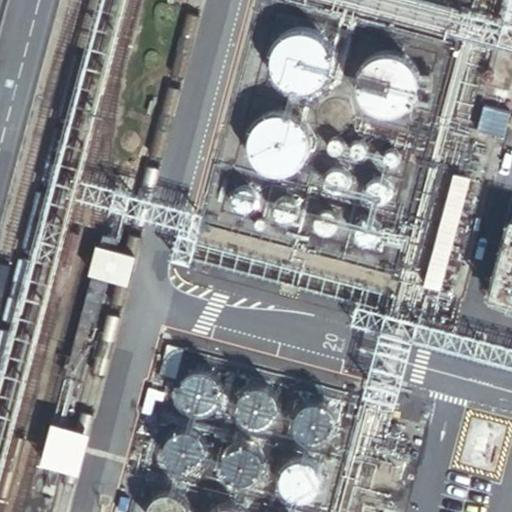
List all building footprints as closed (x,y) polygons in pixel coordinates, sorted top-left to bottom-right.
[(331,68),(331,64),(331,60),(331,57),(330,53),(329,50),(328,47),(326,43),(324,41),(321,38),(318,36),(315,34),(311,33),(308,32),(305,32),(301,32),(297,32),(294,33),(290,34),(287,36),(284,38),(281,41),(279,43),(277,46),(275,50),(274,53),(274,57),(274,61),(274,64),(274,68),(276,71),(277,74),(279,77),(281,80),(284,83),(287,85),(290,87),(294,88),(297,89),(301,89),(304,89),(308,89),(311,88),(314,87),(318,85),(321,83),(324,80),(326,78),(328,75),(329,71),(331,68)] [(420,90),(421,86),(421,83),(421,79),(420,76),(419,72),(418,69),(415,66),(413,63),(411,60),(408,58),(404,56),(401,55),(398,54),(394,54),(390,54),(386,54),(383,55),(380,56),(377,58),(374,60),(371,63),(369,66),(367,69),(365,72),(364,75),(363,79),(363,83),(363,86),(364,90),(365,93),(367,97),(369,100),(371,102),(373,105),(377,107),(379,109),(383,110),(387,111),(390,112),(394,112),(397,111),(401,110),(404,109),(407,107),(410,105),(413,103),(415,100),(417,97),(419,94),(420,90)] [(507,137),(511,118),(511,112),(486,106),(480,130),(507,137)] [(313,150),(313,147),(314,143),(314,142),(313,139),(313,135),(312,132),(310,128),(308,125),(306,122),(303,120),(300,117),(296,116),(293,114),(289,113),(285,113),(281,113),(278,113),(274,114),(271,115),(267,117),(264,119),(261,122),(259,125),(258,127),(257,129),(255,132),(254,135),(253,139),(253,143),(253,147),(254,150),(255,154),(257,157),(259,161),(261,164),(264,166),(267,168),(270,170),(274,172),(277,173),(281,173),(285,173),(289,173),(293,172),(296,170),(299,168),(303,166),(305,164),(308,161),(310,158),(311,154),(313,150)] [(342,151),(344,150),(345,147),(346,145),(345,142),(344,140),(341,138),(339,138),(336,138),(334,139),(332,141),(331,144),(331,146),(332,149),(334,151),(336,152),(339,152),(342,151)] [(363,157),(365,155),(367,153),(368,151),(368,148),(367,145),(366,143),(363,142),(360,142),(357,142),(355,144),(354,146),(353,149),(354,152),(355,154),(357,156),(360,157),(363,157)] [(401,160),(401,157),(401,154),(399,152),(397,150),(394,150),(391,150),(389,152),(387,154),(386,157),(386,160),(387,162),(390,164),(392,165),(395,165),(398,164),(400,162),(401,160)] [(350,186),(351,184),(351,181),(350,178),(349,176),(347,173),(345,172),(342,171),(340,170),(337,171),(334,172),(332,173),(331,176),(330,178),(329,181),(329,183),(330,186),(331,188),(333,190),(336,192),(338,192),(341,192),(344,192),(346,190),(348,188),(350,186)] [(456,173),(426,286),(442,290),(472,177),(456,173)] [(390,197),(392,194),(391,190),(390,187),(388,184),(384,182),(380,182),(377,183),(374,185),(372,188),(371,192),(372,196),(374,199),(377,201),(380,202),(384,202),(388,200),(390,197)] [(254,205),(255,201),(255,198),(254,194),(251,191),(248,190),(244,189),(241,191),(238,193),(236,196),(235,200),(236,204),(238,207),(241,209),(245,210),(248,209),(252,208),(254,205)] [(297,218),(298,215),(298,211),(297,207),(294,204),(291,203),(287,202),(283,203),(280,206),(278,209),(277,213),(278,216),(280,220),(283,222),(287,223),(291,223),(294,221),(297,218)] [(336,228),(337,225),(337,221),(336,217),(334,215),(330,213),(327,212),(323,213),(320,215),(318,218),(317,222),(318,226),(319,229),(322,232),(326,233),(330,233),(333,231),(336,228)] [(266,226),(267,223),(266,221),(263,219),(261,220),(259,222),(259,225),(261,227),(264,228),(266,226)] [(378,240),(380,236),(380,233),(378,229),(376,226),(373,225),(369,224),(365,225),(362,227),(360,230),(359,234),(360,238),(362,241),(365,243),(368,244),(372,244),(376,243),(378,240)] [(131,284),(138,255),(135,254),(100,244),(92,273),(95,274),(112,279),(127,283),(131,284)] [(84,380),(112,279),(95,274),(67,375),(73,377),(78,378),(84,380)] [(178,378),(185,349),(170,346),(163,373),(178,378)] [(219,400),(221,395),(221,390),(220,385),(218,380),(214,376),(210,373),(205,370),(200,370),(195,371),(190,373),(185,376),(182,380),(180,385),(179,390),(179,395),(181,400),(184,404),(188,408),(192,411),(197,412),(203,412),(207,411),(212,408),(216,405),(219,400)] [(63,433),(78,378),(73,377),(58,433),(63,433)] [(278,416),(280,411),(280,405),(279,400),(276,395),(273,391),(269,388),(264,386),(259,386),(254,386),(248,388),(244,391),(241,395),(239,400),(238,406),(238,411),(240,416),(242,420),(246,424),(251,426),(256,428),(261,428),(266,427),(271,424),(275,420),(278,416)] [(338,429),(339,424),(339,419),(339,414),(337,409),(333,405),(328,402),(324,400),(318,400),(313,400),(308,401),(304,405),(301,409),(298,414),(297,419),(298,424),(299,429),(302,433),(306,437),(310,440),(316,441),(321,441),(326,440),(331,437),(335,434),(338,429)] [(205,458),(206,453),(206,447),(206,442),(203,438),(200,434),(195,430),(191,428),(185,428),(180,429),(175,430),(171,433),(168,438),(165,442),(164,448),(165,453),(166,458),(169,462),(173,466),(177,469),(183,470),(188,469),(193,469),(198,466),(202,462),(205,458)] [(60,464),(66,434),(63,433),(58,433),(54,432),(46,461),(60,464)] [(264,473),(265,468),(266,463),(265,457),(262,453),(259,449),(255,446),(250,443),(245,443),(240,443),(234,446),(230,448),(227,453),(225,457),(224,462),(224,468),(226,472),(228,477),(232,481),(237,483),(242,485),(247,485),(252,483),(257,481),(261,478),(264,473)] [(324,487),(326,482),(326,476),(325,471),(323,466),(319,462),(315,459),(310,457),(305,456),(300,457),(295,459),(290,462),(287,466),(285,471),(284,476),(284,481),(286,486),(289,491),(293,494),(297,497),(302,498),(307,498),(313,497),(317,494),(321,491),(324,487)] [(191,511),(192,511),(191,506),(189,502),(185,498),(181,495),(176,492),(171,492),(166,493),(161,494),(156,497),(153,502),(151,506),(150,511),(149,511),(191,511)]
